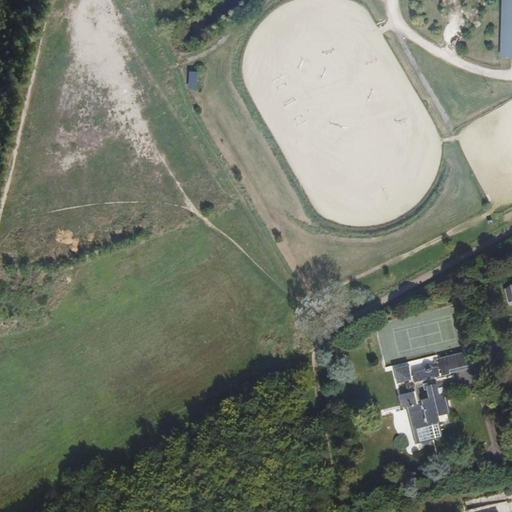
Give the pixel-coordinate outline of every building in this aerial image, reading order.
[(511,0),(502,0),(504,61),(511,61),(511,0)] [(198,88),(199,71),(191,71),(190,88),(198,88)] [(469,353),(447,358),(450,372),(472,367),(469,353)] [(450,372),(447,358),(441,360),(445,373),(450,372)] [(417,445),(443,440),(440,424),(443,423),(442,415),(450,413),(443,385),(439,386),(437,378),(441,377),(438,369),(433,370),(432,366),(425,368),(425,372),(415,374),(415,377),(414,377),(411,367),(396,371),(399,384),(408,382),(409,384),(406,387),(407,391),(411,391),(412,394),(400,397),(403,409),(409,409),(417,445)]
